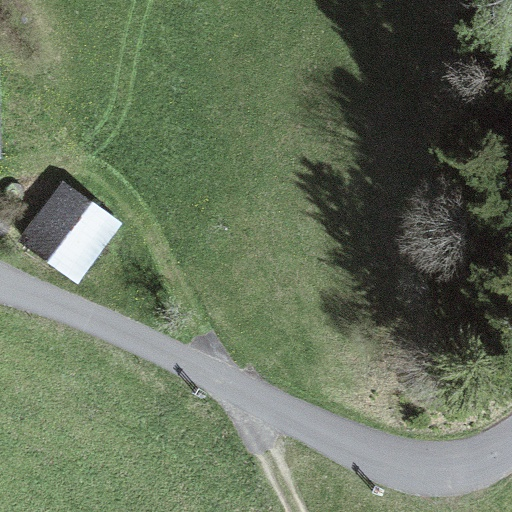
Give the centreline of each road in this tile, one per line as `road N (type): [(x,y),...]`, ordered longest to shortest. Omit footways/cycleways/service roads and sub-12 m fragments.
road 1 (unclassified): [(511,433),(455,459),(384,449),(142,335),(0,282)]
road 2 (track): [(237,386),(295,511)]
